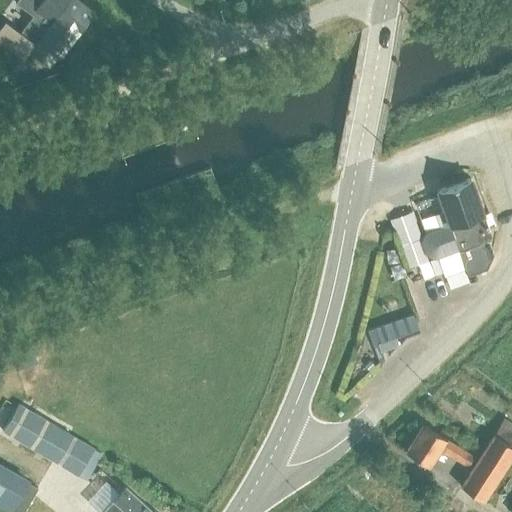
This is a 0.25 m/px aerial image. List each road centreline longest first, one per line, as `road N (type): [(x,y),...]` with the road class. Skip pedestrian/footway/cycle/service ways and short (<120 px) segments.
road 1 (residential): [(511,275),(328,451),(306,462),(266,464)]
road 2 (secondary): [(353,195),(321,334),(266,464)]
road 3 (unclassified): [(0,140),(258,48)]
road 4 (secondary): [(387,1),(353,195)]
road 5 (unclassified): [(353,195),(494,141),(511,178)]
road 6 (unclassified): [(258,48),(387,1)]
